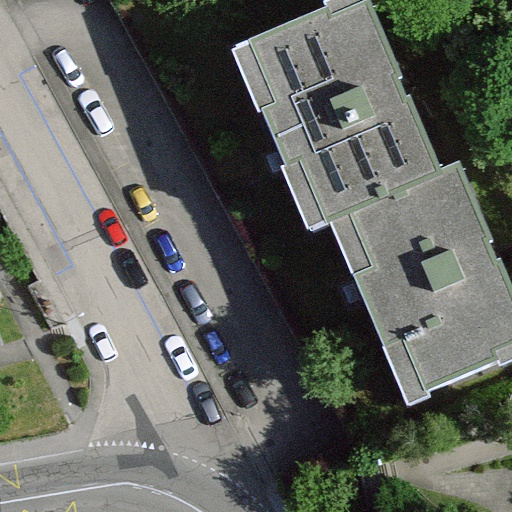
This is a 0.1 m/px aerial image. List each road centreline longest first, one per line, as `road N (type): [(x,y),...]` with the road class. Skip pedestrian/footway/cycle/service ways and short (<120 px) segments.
road 1 (unknown): [(0,271),(74,412),(98,484)]
road 2 (tertiary): [(202,511),(158,492),(105,482),(0,501)]
